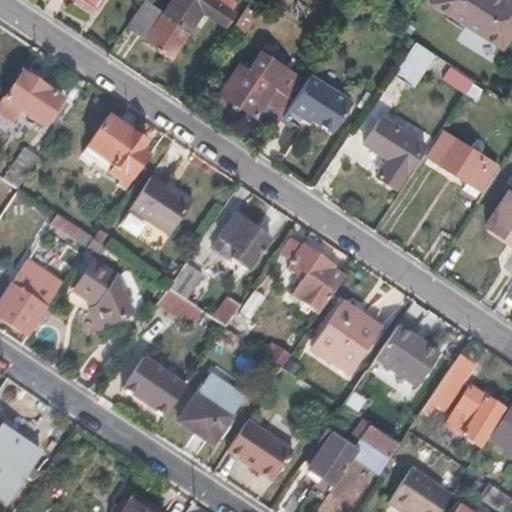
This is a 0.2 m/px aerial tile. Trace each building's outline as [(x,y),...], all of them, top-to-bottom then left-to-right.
[(75,0),(88,9),(93,0),(75,0)] [(145,0),(141,0),(124,25),(169,55),(201,8),(226,25),(236,11),(219,0),(180,0),(170,16),(160,10),(145,0)] [(180,0),(166,0),(160,10),(170,16),(180,0)] [(511,0),(431,0),(431,2),(501,47),(511,30),(511,0)] [(256,6),(248,1),(236,19),(244,24),(256,6)] [(431,51),(414,40),(393,73),(409,84),(431,51)] [(237,62),(219,90),(275,127),(286,109),(306,78),(260,49),(247,69),(237,62)] [(452,65),(444,76),(466,90),(473,79),(452,65)] [(64,99),(19,71),(0,100),(0,114),(12,122),(20,111),(45,127),(64,99)] [(308,76),(306,78),(286,109),(302,119),(305,115),(332,133),(351,103),(308,76)] [(382,113),(365,139),(388,155),(377,172),(397,185),(409,167),(407,166),(424,140),(382,113)] [(148,141),(118,123),(98,154),(135,178),(150,156),(142,150),(148,141)] [(441,134),(427,154),(479,189),(495,164),(456,138),(454,142),(441,134)] [(40,158),(30,151),(9,182),(19,189),(40,158)] [(165,185),(153,177),(129,213),(168,240),(195,200),(178,188),(175,192),(165,185)] [(168,181),(165,185),(175,192),(178,188),(168,181)] [(511,192),(508,190),(487,222),(511,238),(511,192)] [(272,240),(237,215),(218,244),(228,250),(230,247),(233,249),(230,254),(237,259),(236,261),(250,271),(272,240)] [(60,216),(53,226),(72,239),(79,228),(60,216)] [(94,238),(79,228),(72,239),(86,249),(94,238)] [(218,244),(205,235),(190,255),(204,264),(218,244)] [(298,276),(303,280),(293,295),(321,314),(347,277),(336,268),(337,266),(306,244),(292,263),(293,264),(297,266),(294,271),(299,274),(298,276)] [(204,264),(190,255),(168,288),(192,303),(214,271),(204,264)] [(93,263),(73,293),(96,308),(91,311),(103,336),(115,331),(117,323),(133,316),(115,279),(93,263)] [(44,307),(9,284),(0,297),(0,311),(29,330),(44,307)] [(192,303),(168,288),(152,311),(182,321),(191,309),(195,312),(198,308),(192,303)] [(241,306),(231,299),(216,320),(227,327),(241,306)] [(359,313),(344,302),(312,345),(332,359),(335,355),(354,369),(378,337),(354,320),(359,313)] [(359,313),(354,320),(378,337),(383,330),(359,313)] [(441,354),(398,324),(375,357),(418,387),(441,354)] [(476,365),(462,355),(436,392),(449,401),(451,402),(476,365)] [(169,383),(139,364),(123,386),(153,406),(169,383)] [(365,371),(354,388),(372,400),(364,412),(383,425),(391,413),(397,418),(408,401),(365,371)] [(245,396),(210,373),(179,421),(214,444),(245,396)] [(173,377),(169,383),(153,406),(166,414),(185,386),(173,377)] [(505,408),(472,386),(448,423),(480,445),(505,408)] [(449,401),(436,392),(428,404),(441,413),(449,401)] [(511,406),(511,405),(487,440),(511,457),(511,406)] [(273,481),(293,449),(249,419),(228,450),(273,481)] [(363,422),(354,435),(361,439),(389,458),(398,445),(363,422)] [(1,427),(0,427),(0,437),(14,447),(19,439),(1,427)] [(319,437),(326,442),(308,468),(333,485),(353,456),(358,449),(355,447),(326,428),(319,437)] [(0,437),(0,497),(8,502),(40,453),(19,439),(14,447),(0,437)] [(358,449),(353,456),(379,473),(389,458),(361,439),(355,447),(358,449)] [(386,502),(401,511),(409,511),(410,511),(411,511),(439,511),(452,493),(411,465),(386,502)] [(116,511),(117,511),(155,511),(133,497),(129,503),(124,499),(116,511)]
